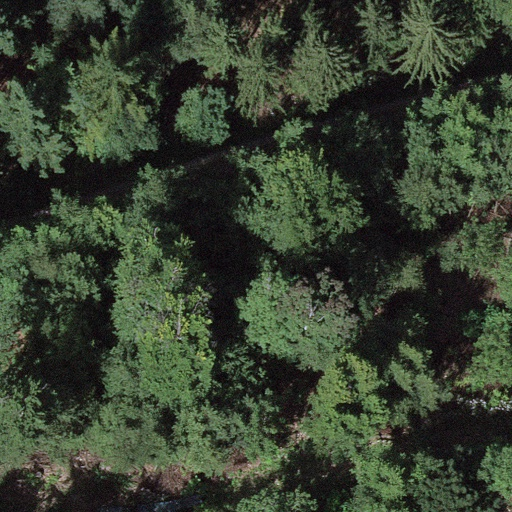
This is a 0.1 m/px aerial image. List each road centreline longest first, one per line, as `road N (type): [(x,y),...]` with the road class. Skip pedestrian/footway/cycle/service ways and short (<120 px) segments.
road 1 (track): [(511,81),(0,239)]
road 2 (track): [(241,511),(511,441)]
